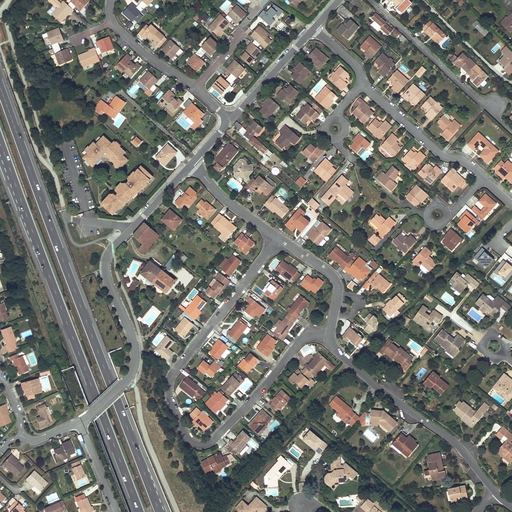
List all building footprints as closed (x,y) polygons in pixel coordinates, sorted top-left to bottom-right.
[(68,5),(63,1),(61,3),(57,0),(49,0),(55,6),(56,5),(58,7),(51,14),(60,22),(64,17),(65,18),(69,14),(70,15),(74,10),(73,9),(68,5)] [(89,0),(72,0),(68,5),(73,9),(76,6),(81,10),(89,0)] [(144,9),(151,0),(141,0),(142,1),(139,4),(144,9)] [(249,0),(252,2),(249,6),(253,8),(256,4),(258,5),(259,4),(262,6),(267,0),(266,0),(261,0),(261,1),(259,0),(249,0)] [(408,0),(391,0),(398,6),(396,8),(402,14),(412,3),(408,0)] [(140,13),(144,9),(139,4),(136,8),(131,4),(123,13),(133,22),(135,19),(140,13)] [(264,10),(259,16),(270,26),(275,20),(272,18),(276,14),(278,17),(283,11),(274,4),(266,13),(264,10)] [(236,5),(225,18),(230,22),(233,19),(238,23),(246,14),(236,5)] [(143,16),(140,13),(135,19),(137,22),(143,16)] [(209,17),(205,13),(201,18),(205,21),(209,17)] [(386,22),(376,13),(371,18),(382,27),(381,28),(388,35),(393,30),(385,24),(386,22)] [(225,18),(220,14),(208,27),(216,34),(221,30),(222,31),(225,27),(226,28),(231,23),(230,22),(225,18)] [(290,25),(293,21),(289,17),(285,21),(290,25)] [(505,17),(500,22),(510,32),(511,30),(511,27),(509,27),(508,28),(507,28),(506,27),(505,25),(504,24),(505,23),(506,21),(508,20),(506,18),(505,17)] [(342,25),(339,28),(341,29),(339,33),(344,38),(350,32),(352,34),(358,27),(350,20),(346,24),(344,27),(342,25)] [(446,36),(430,20),(421,29),(431,37),(432,36),(439,42),(446,36)] [(480,23),(488,32),(490,30),(482,21),(480,23)] [(480,23),(476,27),(484,36),(488,32),(480,23)] [(158,31),(151,24),(148,27),(146,25),(139,33),(146,39),(148,37),(150,39),(158,31)] [(271,41),(267,37),(269,35),(259,26),(251,35),(255,39),(254,40),(252,43),(257,47),(260,44),(265,48),(271,41)] [(64,40),(59,28),(47,33),(53,49),(60,47),(58,42),(64,40)] [(160,47),(167,39),(158,31),(150,39),(153,42),(151,44),(155,48),(158,45),(160,47)] [(100,47),(95,49),(98,55),(113,49),(109,36),(97,41),(100,47)] [(212,55),(220,46),(210,37),(198,49),(204,54),(207,51),(212,55)] [(380,47),(369,37),(361,45),(366,50),(365,52),(364,52),(367,55),(366,57),(369,60),(380,47)] [(183,52),(171,40),(162,50),(171,58),(175,53),(179,57),(183,52)] [(250,65),(262,51),(257,47),(252,43),(251,42),(246,47),(247,48),(244,51),(246,52),(241,57),(250,65)] [(62,51),(60,47),(53,49),(49,51),(50,53),(54,51),(59,65),(71,60),(67,49),(62,51)] [(323,53),(316,47),(309,55),(312,59),(315,60),(313,62),(312,63),(316,66),(318,64),(321,67),(327,61),(321,55),(323,53)] [(85,54),(79,57),(83,67),(100,60),(98,55),(95,49),(95,48),(88,50),(89,51),(85,53),(85,54)] [(200,58),(204,54),(198,49),(187,62),(197,71),(205,62),(200,58)] [(503,68),(509,74),(511,71),(511,62),(511,61),(511,59),(511,52),(508,49),(504,53),(504,56),(499,61),(505,66),(503,68)] [(476,65),(463,53),(454,63),(459,69),(461,66),(468,73),(476,65)] [(131,58),(127,54),(117,65),(123,70),(124,71),(132,63),(129,60),(131,58)] [(387,59),(381,54),(374,62),(378,66),(380,67),(378,69),(377,70),(381,73),(380,74),(383,77),(394,65),(390,62),(389,64),(386,61),(387,59)] [(234,81),(237,85),(240,82),(236,79),(245,69),(235,60),(227,69),(231,74),(229,77),(234,81)] [(135,65),(132,63),(124,71),(131,77),(141,67),(137,63),(135,65)] [(295,72),(292,77),(299,84),(305,77),(304,76),(309,70),(303,64),(300,67),(298,65),(295,68),(296,69),(297,70),(295,72)] [(120,73),(123,70),(117,65),(115,67),(120,73)] [(330,75),(327,79),(340,90),(343,87),(342,87),(344,84),(343,83),(341,81),(343,79),(348,74),(338,65),(333,72),(334,73),(331,76),(330,75)] [(476,65),(468,73),(475,79),(473,82),(478,87),(480,85),(482,87),(483,87),(486,84),(486,83),(484,81),(488,77),(476,65)] [(426,70),(422,67),(415,74),(419,78),(426,70)] [(153,84),(157,79),(148,71),(139,81),(148,89),(153,92),(157,88),(153,84)] [(408,81),(396,71),(388,79),(393,84),(392,85),(391,86),(395,89),(394,91),(397,93),(408,81)] [(222,94),(234,81),(229,77),(225,81),(220,77),(212,86),(222,94)] [(424,95),(412,84),(401,96),(404,98),(406,97),(411,101),(415,104),(424,95)] [(282,94),(279,98),(286,103),(291,97),(293,99),(299,93),(291,85),(287,89),(285,92),(284,90),(283,89),(280,92),(282,94)] [(325,87),(314,99),(326,109),(328,106),(327,104),(331,99),(335,95),(325,87)] [(173,93),(169,89),(159,100),(161,102),(165,105),(166,107),(174,98),(172,95),(173,93)] [(120,110),(125,102),(116,96),(109,106),(104,102),(103,103),(100,108),(97,106),(95,109),(102,115),(104,112),(112,117),(117,109),(117,108),(120,110)] [(177,100),(174,98),(166,107),(173,113),(183,102),(178,98),(177,100)] [(364,104),(358,98),(353,104),(356,107),(351,113),(363,124),(372,114),(367,110),(363,105),(364,104)] [(435,103),(429,98),(421,106),(425,109),(428,111),(426,113),(425,114),(429,117),(428,118),(431,121),(441,108),(438,106),(437,107),(434,105),(435,103)] [(192,102),(188,99),(184,104),(187,107),(192,102)] [(264,107),(260,111),(268,118),(274,112),(272,110),(278,104),(272,99),(269,101),(267,100),(264,103),(265,104),(266,105),(264,107)] [(300,109),(294,116),(303,124),(307,120),(309,118),(311,119),(312,120),(315,117),(316,118),(322,111),(309,99),(302,106),(304,107),(301,110),(300,109)] [(198,116),(202,112),(194,104),(185,114),(198,125),(202,120),(198,116)] [(117,109),(112,117),(114,118),(120,110),(117,108),(117,109)] [(443,117),(442,116),(436,122),(442,128),(443,127),(445,128),(443,131),(440,134),(447,140),(460,126),(453,120),(450,123),(448,121),(449,119),(449,117),(446,115),(444,115),(443,117)] [(378,123),(374,119),(367,127),(373,133),(374,131),(377,134),(376,136),(380,139),(390,126),(387,124),(386,125),(383,122),(382,123),(380,125),(378,123)] [(253,120),(245,129),(248,132),(252,128),(250,127),(255,121),(253,120)] [(252,128),(248,132),(254,137),(258,133),(260,135),(265,130),(255,121),(250,127),(252,128)] [(442,128),(436,122),(434,124),(443,131),(445,128),(443,127),(442,128)] [(272,154),(253,138),(254,137),(248,132),(245,129),(243,128),(243,129),(236,123),(233,126),(241,132),(244,134),(244,135),(250,140),(249,142),(269,159),(272,154)] [(282,135),(280,137),(275,143),(281,148),(286,142),(287,142),(286,141),(287,139),(290,142),(293,145),(299,138),(285,126),(279,132),(282,135)] [(273,141),(274,142),(281,135),(279,133),(273,141)] [(369,142),(358,133),(355,137),(357,139),(353,143),(349,147),(359,156),(367,147),(366,145),(369,142)] [(498,151),(477,133),(467,144),(474,150),(479,144),(485,149),(479,155),(488,163),(498,151)] [(391,134),(380,146),(392,156),(399,148),(394,143),(395,141),(396,140),(393,138),(394,136),(391,134)] [(137,147),(141,141),(136,137),(132,142),(137,147)] [(82,159),(81,161),(83,164),(88,168),(90,170),(96,164),(94,162),(96,160),(101,160),(101,157),(107,157),(107,158),(120,169),(128,160),(123,155),(125,152),(114,142),(112,144),(106,139),(104,142),(101,139),(94,147),(92,145),(87,150),(85,149),(82,153),(85,156),(82,159)] [(224,153),(216,162),(218,163),(214,167),(219,171),(223,167),(224,168),(238,150),(228,143),(222,151),(224,153)] [(177,152),(168,144),(156,157),(165,166),(177,152)] [(309,144),(301,153),(313,163),(324,151),(321,148),(320,149),(317,147),(316,147),(315,149),(309,144)] [(216,162),(224,153),(222,151),(221,151),(214,160),(216,162)] [(409,151),(402,159),(414,169),(425,157),(422,154),(420,156),(417,153),(416,153),(415,155),(409,151)] [(325,157),(316,168),(315,169),(327,180),(328,178),(336,169),(332,166),(327,162),(329,160),(325,157)] [(234,175),(237,178),(239,176),(242,179),(243,177),(248,177),(248,175),(252,170),(251,164),(248,164),(242,158),(239,158),(234,165),(236,167),(236,171),(233,171),(234,175)] [(497,171),(496,173),(499,176),(499,175),(503,178),(504,177),(506,175),(508,177),(511,180),(511,165),(509,163),(507,161),(504,163),(500,160),(493,168),(497,171)] [(430,167),(426,163),(418,172),(424,179),(426,177),(429,179),(427,181),(431,184),(442,171),(439,168),(439,169),(435,166),(434,167),(432,169),(430,167)] [(109,194),(100,203),(112,214),(122,203),(124,204),(135,192),(136,193),(152,176),(139,165),(127,178),(128,180),(125,183),(122,182),(116,189),(116,191),(118,192),(116,194),(114,193),(110,193),(109,194)] [(385,175),(381,172),(376,179),(390,192),(396,185),(393,183),(390,180),(392,178),(393,179),(399,173),(392,167),(385,175)] [(452,167),(441,180),(453,191),(459,184),(462,188),(467,182),(461,176),(460,178),(454,173),(456,172),(457,171),(452,167)] [(392,178),(390,180),(393,183),(401,174),(399,173),(393,179),(392,178)] [(347,182),(341,175),(321,198),(328,204),(338,192),(346,200),(349,196),(351,194),(345,188),(344,189),(342,187),(345,185),(347,182)] [(265,181),(259,176),(256,180),(253,178),(248,183),(254,189),(256,186),(258,188),(262,191),(266,194),(273,187),(272,186),(275,183),(268,177),(265,181)] [(301,187),(306,181),(301,177),(300,176),(295,182),(301,187)] [(247,183),(245,186),(251,191),(254,189),(247,183)] [(353,192),(345,185),(342,187),(344,189),(345,188),(351,194),(353,192)] [(416,185),(405,197),(415,206),(419,202),(424,197),(425,198),(428,195),(416,185)] [(181,197),(176,203),(181,207),(184,203),(187,203),(190,206),(197,198),(194,196),(196,193),(190,188),(182,197),(181,197)] [(471,208),(483,218),(496,203),(485,193),(478,200),(484,206),(480,210),(474,205),(471,208)] [(273,200),(270,197),(264,204),(267,207),(269,205),(274,210),(282,217),(288,209),(275,198),(273,200)] [(311,198),(307,202),(315,209),(319,205),(311,198)] [(205,202),(202,199),(197,205),(203,210),(201,212),(208,218),(215,209),(206,201),(205,202)] [(299,208),(286,224),(293,230),(296,227),(298,225),(304,229),(310,222),(303,216),(305,213),(299,208)] [(168,211),(161,219),(174,230),(181,222),(182,220),(170,209),(168,211)] [(478,219),(467,209),(464,212),(466,214),(463,217),(464,218),(463,219),(462,218),(457,223),(467,232),(472,226),(474,224),(475,223),(478,219)] [(236,226),(219,212),(211,222),(222,232),(218,236),(224,240),(227,237),(236,226)] [(385,221),(377,213),(376,215),(382,220),(381,221),(383,223),(385,221)] [(376,215),(374,217),(370,221),(378,229),(375,232),(382,238),(389,230),(395,223),(388,217),(385,221),(383,223),(381,221),(382,220),(376,215)] [(317,228),(311,236),(319,243),(331,229),(322,222),(322,223),(318,220),(313,225),(317,228)] [(144,222),(132,235),(143,244),(154,231),(144,222)] [(313,225),(306,234),(309,237),(311,236),(317,228),(313,225)] [(463,238),(451,228),(449,231),(450,232),(448,235),(449,236),(448,238),(446,237),(442,242),(452,250),(463,238)] [(154,231),(143,244),(147,249),(159,236),(154,231)] [(244,235),(241,233),(234,241),(241,248),(242,247),(248,251),(254,243),(249,238),(248,239),(244,236),(244,235)] [(400,233),(397,236),(392,241),(398,246),(399,245),(403,248),(401,249),(405,252),(409,247),(416,240),(413,237),(412,238),(408,235),(407,236),(406,238),(403,236),(400,233)] [(311,236),(309,237),(318,244),(319,243),(311,236)] [(371,237),(368,240),(375,246),(378,242),(371,237)] [(143,254),(147,249),(143,244),(139,249),(140,251),(143,254)] [(340,265),(344,268),(348,263),(351,259),(354,255),(352,253),(350,256),(349,255),(348,256),(335,246),(328,254),(334,259),(341,264),(340,265)] [(424,247),(418,254),(412,261),(418,266),(419,266),(419,267),(425,272),(427,272),(429,270),(430,270),(433,267),(435,264),(429,258),(427,260),(426,258),(428,255),(431,252),(424,247)] [(481,248),(473,258),(486,268),(493,260),(484,253),(485,251),(481,248)] [(177,259),(182,263),(187,258),(182,253),(177,259)] [(241,261),(232,254),(228,260),(225,258),(220,265),(222,267),(221,269),(230,276),(241,261)] [(437,262),(428,255),(426,258),(427,260),(429,258),(435,264),(437,262)] [(169,270),(176,259),(171,256),(164,267),(169,270)] [(348,263),(344,268),(349,272),(350,271),(356,276),(357,274),(361,277),(363,278),(369,271),(363,266),(364,264),(366,262),(358,256),(354,261),(351,259),(348,263)] [(289,265),(283,260),(276,268),(281,272),(288,277),(291,280),(298,270),(295,267),(294,268),(289,265)] [(511,267),(509,266),(502,260),(493,272),(505,282),(511,272),(511,267)] [(174,280),(150,261),(141,273),(143,275),(141,278),(145,281),(147,278),(165,293),(174,280)] [(391,283),(375,270),(367,280),(371,283),(372,281),(378,286),(383,291),(391,283)] [(461,275),(456,271),(448,281),(452,285),(451,286),(460,293),(468,283),(469,284),(469,283),(475,288),(479,283),(473,279),(467,273),(464,278),(460,275),(461,275)] [(228,284),(231,281),(223,275),(220,273),(215,279),(217,281),(211,288),(209,287),(206,291),(215,298),(218,293),(221,289),(223,291),(226,287),(224,286),(226,283),(228,284)] [(315,281),(307,275),(302,281),(311,289),(315,292),(323,282),(318,278),(315,281)] [(135,280),(130,287),(133,289),(138,282),(135,280)] [(284,288),(273,280),(271,283),(270,282),(265,287),(269,290),(266,294),(274,300),(284,288)] [(311,289),(302,281),(300,283),(310,291),(311,289)] [(351,281),(346,287),(352,291),(357,285),(351,281)] [(387,304),(384,308),(391,315),(407,299),(400,291),(393,298),(387,304)] [(289,307),(286,310),(289,312),(297,319),(299,315),(298,314),(304,307),(308,301),(301,295),(290,308),(289,307)] [(482,295),(475,304),(479,307),(484,311),(486,308),(490,311),(489,312),(493,316),(503,302),(496,296),(491,302),(482,295)] [(203,300),(197,296),(188,307),(184,312),(194,320),(198,315),(201,312),(199,311),(200,310),(206,302),(203,300)] [(265,309),(250,297),(247,301),(250,304),(245,311),(250,315),(252,312),(256,315),(259,317),(265,309)] [(427,308),(423,304),(412,320),(421,326),(420,328),(424,331),(432,319),(430,318),(432,316),(434,317),(438,320),(442,315),(434,308),(429,315),(424,311),(427,308)] [(286,316),(294,322),(297,319),(289,312),(286,316)] [(369,322),(363,328),(369,333),(371,329),(375,325),(377,323),(376,317),(373,314),(372,315),(369,312),(364,318),(369,322)] [(193,325),(184,318),(180,315),(177,318),(181,322),(174,330),(181,336),(187,329),(188,330),(193,325)] [(277,332),(275,335),(282,340),(284,337),(283,337),(293,324),(285,318),(282,321),(277,327),(275,331),(277,332)] [(230,331),(227,334),(237,342),(248,327),(240,321),(231,332),(230,331)] [(10,326),(0,330),(3,338),(4,340),(6,344),(4,345),(6,349),(7,348),(12,346),(11,343),(14,342),(15,341),(10,326)] [(357,345),(363,338),(350,326),(344,332),(345,333),(342,335),(348,340),(350,339),(357,345)] [(31,330),(21,333),(22,338),(32,335),(31,330)] [(441,330),(434,339),(441,344),(440,345),(446,349),(446,348),(451,352),(451,351),(456,355),(459,352),(457,348),(464,340),(460,337),(456,342),(453,340),(441,330)] [(276,341),(267,335),(256,349),(266,357),(271,350),(270,349),(273,344),(276,341)] [(166,336),(155,350),(158,353),(167,360),(172,353),(167,349),(173,341),(166,336)] [(391,336),(380,350),(383,353),(384,352),(392,358),(393,357),(397,352),(406,359),(402,364),(399,367),(405,372),(412,363),(410,362),(414,357),(410,353),(409,355),(400,348),(399,349),(392,343),(395,339),(391,336)] [(220,341),(210,354),(218,361),(228,348),(220,341)] [(12,346),(7,348),(8,353),(17,349),(14,342),(11,343),(12,346)] [(427,350),(425,348),(424,347),(419,353),(422,356),(424,354),(427,350)] [(454,358),(456,355),(451,351),(451,352),(446,348),(446,349),(445,350),(454,358)] [(397,352),(393,357),(402,364),(406,359),(397,352)] [(243,359),(238,366),(245,372),(250,365),(252,367),(253,368),(259,361),(250,353),(244,360),(243,359)] [(27,371),(21,356),(17,357),(16,354),(9,357),(10,360),(13,359),(14,363),(15,366),(19,374),(27,371)] [(306,363),(304,366),(305,368),(311,373),(313,375),(314,376),(317,373),(316,372),(324,364),(331,371),(334,367),(327,361),(320,354),(315,360),(314,359),(308,365),(306,363)] [(210,367),(203,362),(198,369),(205,375),(206,373),(212,378),(221,368),(214,362),(210,367)] [(311,373),(305,368),(301,372),(300,373),(302,375),(299,377),(296,374),(289,381),(293,384),(296,382),(302,387),(305,383),(310,387),(315,382),(310,378),(308,376),(311,373)] [(298,369),(288,380),(289,381),(296,374),(299,377),(302,375),(300,373),(301,372),(298,369)] [(440,377),(433,371),(424,383),(431,388),(433,386),(442,394),(449,385),(439,378),(440,377)] [(235,374),(220,389),(226,395),(235,386),(236,388),(242,382),(235,374)] [(504,396),(508,400),(511,395),(511,388),(510,386),(507,384),(510,379),(507,376),(503,380),(500,377),(493,387),(500,393),(504,396)] [(199,389),(186,378),(179,387),(182,389),(183,388),(193,396),(198,400),(204,393),(199,389)] [(21,385),(22,389),(23,392),(25,391),(25,394),(26,397),(28,397),(34,395),(40,394),(38,381),(28,383),(21,385)] [(235,386),(226,395),(228,396),(236,388),(235,386)] [(183,388),(182,389),(192,397),(193,396),(183,388)] [(278,413),(291,399),(282,390),(272,401),(273,402),(270,405),(278,413)] [(226,400),(217,392),(205,405),(213,413),(216,410),(222,403),(226,400)] [(351,409),(335,396),(329,404),(338,412),(337,414),(347,423),(349,421),(354,415),(354,414),(350,411),(351,409)] [(42,400),(34,404),(37,411),(36,411),(38,417),(39,419),(35,421),(38,427),(51,422),(42,400)] [(475,421),(477,422),(487,410),(481,406),(476,413),(463,402),(461,404),(459,402),(455,405),(457,406),(453,410),(457,413),(456,414),(462,418),(463,417),(472,425),(475,421)] [(199,412),(194,408),(187,415),(192,419),(197,424),(196,426),(202,431),(210,422),(200,411),(199,412)] [(383,411),(371,410),(371,414),(367,414),(364,412),(358,418),(356,421),(362,425),(366,421),(370,421),(378,422),(389,431),(397,423),(383,411)] [(253,424),(249,427),(256,434),(260,430),(262,431),(265,428),(264,424),(269,420),(260,411),(251,421),(252,422),(253,424)] [(358,418),(354,415),(349,421),(351,422),(349,424),(352,426),(356,421),(358,418)] [(502,427),(495,436),(500,440),(507,431),(502,427)] [(328,445),(310,431),(303,439),(315,449),(316,448),(321,452),(328,445)] [(505,455),(503,457),(510,463),(511,461),(511,447),(508,444),(511,439),(511,435),(507,431),(500,440),(505,443),(499,450),(505,455)] [(230,441),(227,444),(229,445),(237,453),(240,449),(241,451),(238,453),(240,455),(247,448),(244,445),(250,439),(242,432),(235,438),(236,440),(233,443),(230,441)] [(406,438),(401,434),(393,443),(402,450),(401,451),(408,457),(418,445),(414,443),(415,442),(408,436),(406,438)] [(62,448),(55,451),(57,455),(59,460),(68,456),(76,453),(72,442),(64,445),(64,447),(62,448)] [(229,445),(226,448),(234,456),(237,453),(229,445)] [(441,458),(440,453),(428,455),(429,460),(428,460),(429,469),(431,469),(433,478),(446,476),(445,470),(442,471),(441,463),(440,463),(439,458),(441,458)] [(2,463),(4,464),(17,476),(24,468),(18,462),(13,458),(14,457),(12,455),(11,454),(2,463)] [(208,468),(209,470),(210,469),(211,470),(213,474),(219,471),(218,469),(220,468),(225,466),(224,465),(234,460),(228,454),(225,456),(224,456),(221,458),(220,457),(213,460),(211,456),(206,459),(199,463),(203,471),(208,468)] [(285,466),(287,463),(280,457),(277,460),(279,461),(264,477),(265,485),(269,485),(269,487),(275,486),(274,480),(279,475),(280,476),(281,478),(288,470),(286,468),(285,466)] [(340,457),(331,458),(331,471),(333,472),(331,475),(330,474),(329,474),(328,474),(325,477),(325,482),(328,481),(332,485),(336,481),(339,483),(344,483),(346,482),(348,479),(350,477),(353,479),(358,474),(346,464),(344,467),(342,466),(340,466),(340,457)] [(79,461),(71,465),(77,480),(86,476),(79,461)] [(33,473),(26,480),(30,483),(31,481),(36,486),(42,491),(47,486),(49,484),(35,471),(33,473)] [(338,485),(343,485),(344,483),(339,483),(336,481),(332,485),(328,481),(325,482),(325,483),(330,487),(334,490),(338,485)] [(468,498),(465,486),(448,490),(449,495),(451,495),(453,503),(457,502),(456,498),(461,497),(462,499),(468,498)] [(82,498),(81,495),(73,498),(78,511),(89,511),(90,511),(88,507),(84,498),(82,498)] [(264,511),(266,510),(266,507),(257,499),(252,505),(252,507),(252,509),(248,509),(248,507),(242,502),(236,508),(239,511),(264,511)] [(368,500),(361,508),(366,511),(385,511),(387,511),(375,501),(373,504),(368,500)] [(20,507),(13,501),(8,506),(5,510),(7,511),(22,511),(20,511),(18,509),(20,507)] [(60,502),(41,509),(42,511),(60,511),(59,511),(63,509),(60,502)]
